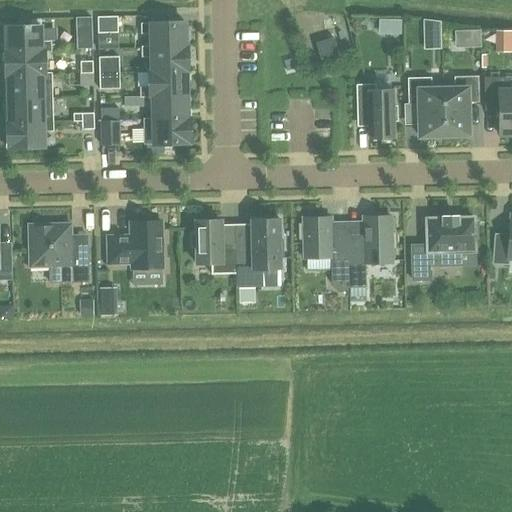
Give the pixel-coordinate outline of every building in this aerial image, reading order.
[(92,17),(78,18),(78,48),(92,47),(92,17)] [(98,17),(98,32),(119,32),(118,17),(98,17)] [(441,23),(425,21),(425,32),(442,31),(441,23)] [(145,49),(186,48),(186,23),(144,25),(144,34),(153,34),(153,48),(145,48),(145,49)] [(4,52),(4,53),(42,52),(51,52),(50,43),(42,43),(41,27),(4,28),(4,43),(6,43),(6,52),(4,52)] [(480,31),(467,31),(468,48),(480,47),(480,31)] [(316,43),(321,61),(339,56),(334,38),(316,43)] [(152,73),(187,72),(186,48),(145,49),(145,57),(154,57),(154,72),(151,72),(152,73)] [(7,67),(7,77),(49,76),(49,74),(42,74),(42,52),(4,53),(4,67),(7,67)] [(99,57),(100,73),(120,73),(120,56),(99,57)] [(81,61),(81,74),(93,74),(93,61),(81,61)] [(266,70),(246,71),(247,89),(267,88),(266,70)] [(143,97),(152,97),(188,96),(187,72),(152,73),(152,88),(143,88),(143,97)] [(120,73),(100,73),(101,89),(121,88),(120,73)] [(5,101),(52,99),(51,76),(49,76),(7,77),(7,85),(5,86),(5,101)] [(443,88),(445,137),(469,136),(468,103),(479,102),(479,76),(454,77),(454,88),(443,88)] [(499,110),(499,135),(511,134),(511,90),(506,90),(506,77),(484,78),(485,110),(499,110)] [(420,104),(420,137),(445,137),(443,88),(431,89),(431,78),(408,78),(408,104),(420,104)] [(369,113),(370,139),(394,138),(394,122),(398,121),(397,106),(393,107),(393,90),(376,90),(376,84),(357,85),(357,113),(369,113)] [(290,107),(290,91),(270,91),(269,107),(290,107)] [(153,120),(188,119),(188,96),(152,97),(153,120)] [(8,115),(8,124),(52,123),(52,99),(5,101),(6,115),(8,115)] [(101,108),(102,121),(119,120),(118,108),(101,108)] [(136,128),(135,109),(123,109),(124,128),(136,128)] [(82,122),(82,113),(74,114),(74,122),(82,122)] [(82,113),(82,122),(94,121),(94,113),(82,113)] [(153,129),(153,144),(189,143),(188,119),(153,120),(144,120),(144,129),(153,129)] [(100,121),(101,146),(121,145),(120,120),(119,120),(102,121),(100,121)] [(6,134),(7,148),(44,147),(44,132),(53,131),(52,123),(8,124),(9,134),(6,134)] [(511,214),(510,236),(496,235),(494,264),(509,265),(509,260),(511,260),(511,214)] [(350,283),(351,289),(367,288),(366,264),(393,263),(392,248),(396,248),(396,234),(392,234),(392,216),(364,217),(364,235),(348,235),(349,283),(350,283)] [(412,246),(413,280),(431,280),(431,266),(457,265),(457,251),(473,251),(475,251),(475,249),(474,238),(478,238),(478,223),(474,223),(474,220),(474,218),(472,218),(472,219),(459,219),(459,217),(443,217),(443,219),(430,220),(427,220),(427,222),(428,222),(428,246),(412,246)] [(349,283),(348,235),(348,229),(332,230),(332,218),(304,219),(304,225),(300,225),(300,239),(304,239),(305,259),(331,258),(332,283),(349,283)] [(236,274),(237,288),(263,288),(263,270),(281,269),(280,259),(284,259),(284,241),(280,241),(279,219),(252,220),(252,245),(235,245),(235,250),(236,274)] [(212,275),(236,274),(235,250),(222,250),(221,221),(196,221),(196,233),(191,233),(192,248),(196,248),(197,264),(211,264),(212,275)] [(132,264),(132,269),(163,268),(162,222),(131,223),(131,238),(125,239),(125,237),(108,237),(109,265),(132,264)] [(50,268),(50,283),(88,283),(88,248),(76,248),(76,246),(72,242),(71,225),(29,226),(30,268),(50,268)] [(0,280),(12,280),(11,252),(0,252),(0,280)] [(101,290),(102,317),(118,317),(117,289),(101,290)] [(81,317),(93,317),(92,301),(80,301),(81,317)]
